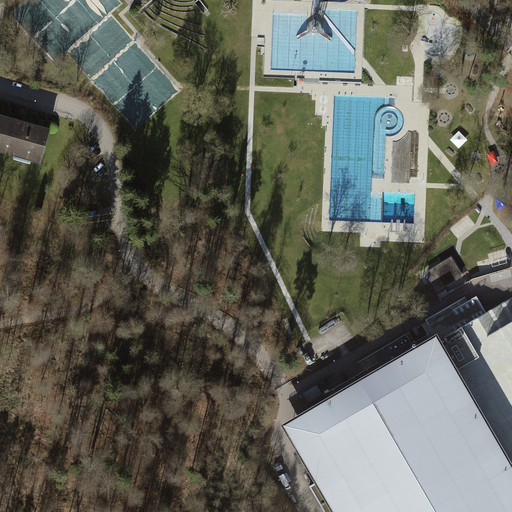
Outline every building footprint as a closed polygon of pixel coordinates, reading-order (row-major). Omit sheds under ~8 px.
[(439,8),(420,19),(440,53),(461,41),(451,24),(449,25),(439,8)] [(0,153),(39,164),(47,134),(0,121),(0,153)] [(477,257),(480,269),(508,264),(506,251),(477,257)] [(453,258),(422,277),(429,289),(434,286),(439,293),(465,276),(453,258)] [(346,319),(298,341),(307,361),(355,339),(346,319)] [(511,320),(445,360),(505,462),(508,466),(510,469),(511,471),(511,320)] [(435,343),(291,427),(321,479),(309,485),(324,511),(511,511),(511,471),(510,469),(508,466),(505,462),(445,360),(435,343)]
